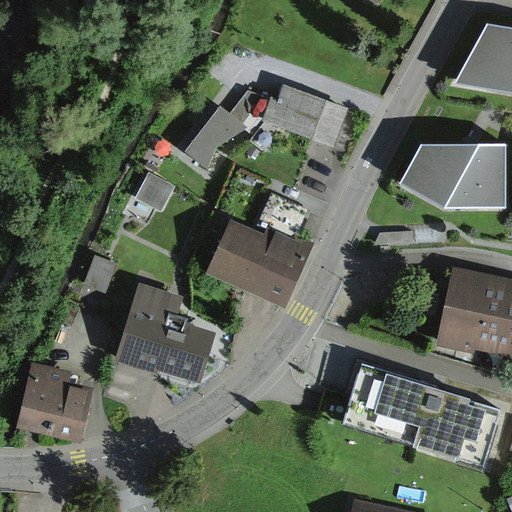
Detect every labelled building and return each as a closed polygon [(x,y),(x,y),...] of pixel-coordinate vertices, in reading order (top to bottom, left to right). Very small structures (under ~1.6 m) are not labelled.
[(511,30),(483,26),(450,86),(511,96),(511,30)] [(283,91),(277,107),(252,98),(246,113),(329,144),(341,113),(283,91)] [(218,109),(184,153),(206,170),(240,126),(218,109)] [(464,145),(417,145),(395,186),(441,211),(504,210),(504,144),(464,145)] [(153,170),(138,196),(165,211),(179,185),(153,170)] [(257,236),(228,224),(209,270),(274,297),(308,216),(272,201),(257,236)] [(98,252),(91,279),(112,285),(120,259),(98,252)] [(511,292),(453,281),(442,335),(511,349),(511,292)] [(177,301),(134,290),(116,356),(135,362),(193,378),(207,327),(180,319),(172,317),(177,301)] [(63,374),(33,367),(19,424),(74,437),(84,393),(60,388),(63,374)] [(436,389),(360,367),(343,426),(483,468),(501,409),(436,389)] [(398,511),(352,500),(348,511),(398,511)]
